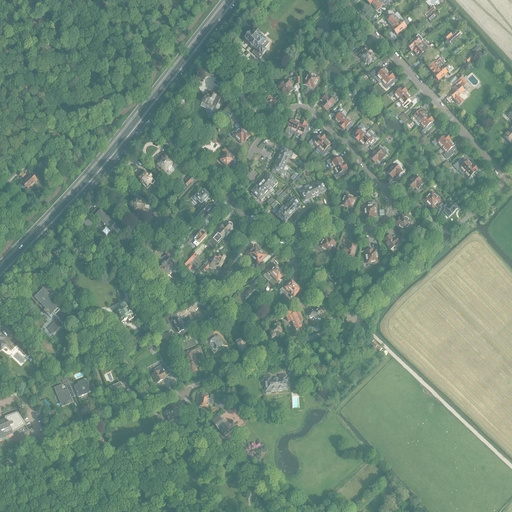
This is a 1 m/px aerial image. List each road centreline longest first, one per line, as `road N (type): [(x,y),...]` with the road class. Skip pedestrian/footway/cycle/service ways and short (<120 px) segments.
road 1 (primary): [(230,0),(105,157),(0,270)]
road 2 (residential): [(507,180),(342,0)]
road 3 (residential): [(226,197),(246,173),(256,142),(297,106),(315,113),(384,188)]
road 4 (residential): [(185,391),(0,467)]
road 5 (primary): [(0,280),(133,134)]
road 6 (residential): [(356,320),(185,391)]
road 7 (primary): [(133,134),(239,0)]
road 8 (residential): [(272,511),(185,391)]
road 9 (residential): [(384,188),(390,210),(379,227),(327,219),(290,256)]
road 10 (residential): [(133,134),(153,125),(226,197)]
road 11 (residential): [(356,320),(446,237)]
